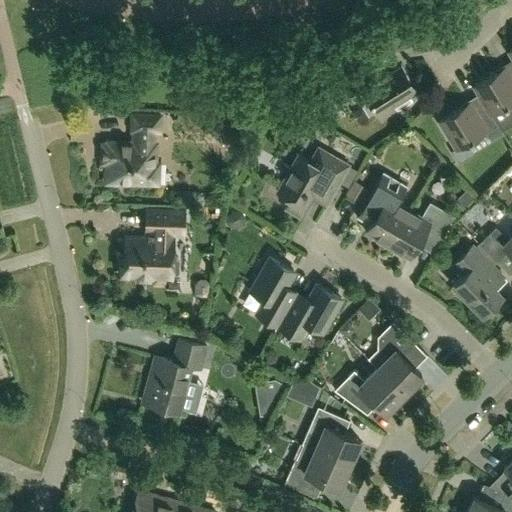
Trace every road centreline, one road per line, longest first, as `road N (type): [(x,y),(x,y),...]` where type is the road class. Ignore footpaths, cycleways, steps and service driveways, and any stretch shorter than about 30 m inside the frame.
road 1 (residential): [(40,511),(68,430),(75,347),(16,89)]
road 2 (residential): [(495,378),(423,294),(368,259),(327,246)]
road 3 (residential): [(302,0),(169,12),(89,0)]
road 4 (unclassified): [(384,511),(407,467),(495,378)]
